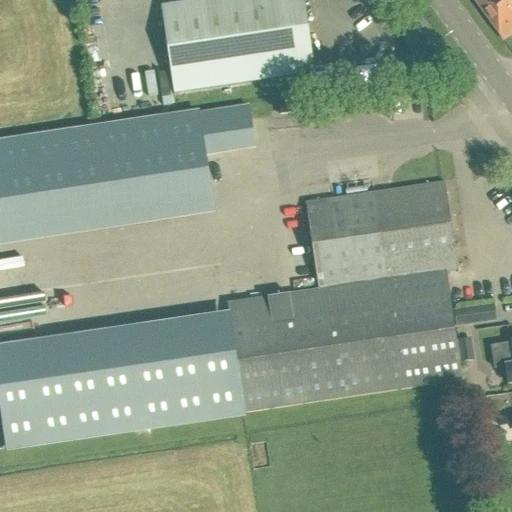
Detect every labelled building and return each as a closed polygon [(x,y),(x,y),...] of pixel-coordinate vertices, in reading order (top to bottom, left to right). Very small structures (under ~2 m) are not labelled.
[(176,96),(275,81),(313,75),(314,80),(302,0),(259,0),(163,15),(176,96)] [(511,0),(474,0),(473,1),(503,41),(511,34),(511,0)] [(254,145),(248,105),(198,112),(204,152),(254,145)] [(198,111),(0,140),(0,246),(213,216),(204,152),(198,112),(198,111)] [(458,354),(452,309),(446,273),(458,272),(445,184),(306,205),(320,291),(229,305),(229,310),(0,344),(0,400),(8,452),(245,416),(463,382),(458,354)] [(453,311),(456,329),(496,323),(494,306),(453,311)] [(471,339),(457,342),(461,364),(475,362),(471,339)] [(511,341),(511,346),(491,349),(495,370),(506,368),(508,386),(511,385),(511,341)] [(506,497),(511,495),(511,469),(502,471),(506,497)]
